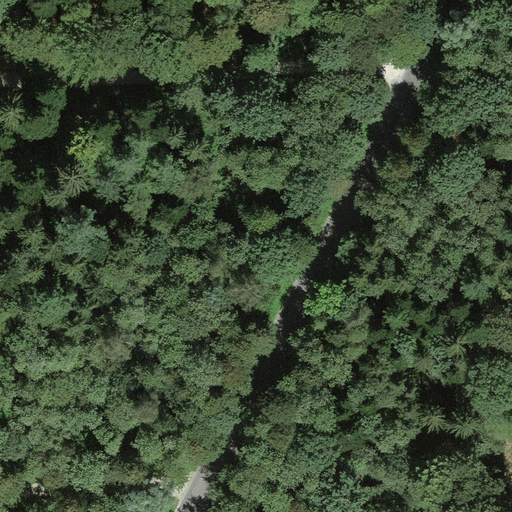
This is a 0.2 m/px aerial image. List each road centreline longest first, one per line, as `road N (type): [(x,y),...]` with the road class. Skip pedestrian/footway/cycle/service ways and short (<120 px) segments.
road 1 (tertiary): [(191,511),(457,0)]
road 2 (track): [(423,65),(0,85)]
road 3 (track): [(0,490),(176,486),(200,494),(213,511)]
